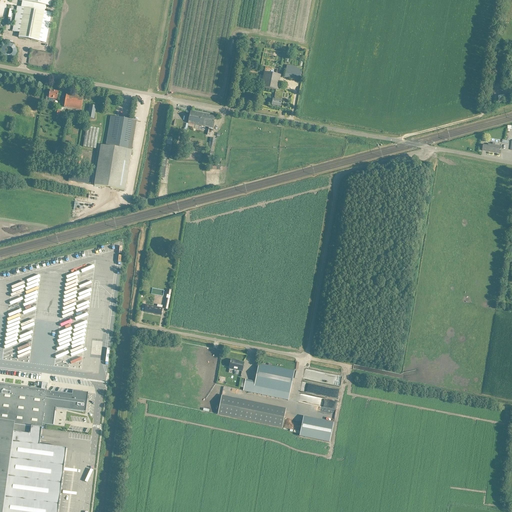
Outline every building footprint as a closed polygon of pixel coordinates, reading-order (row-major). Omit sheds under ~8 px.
[(19,34),(19,38),(39,41),(46,6),(50,7),(51,0),(19,0),(19,1),(25,2),(24,8),(18,7),(13,33),(19,34)] [(287,65),(285,77),(299,80),(302,68),(287,65)] [(262,82),(261,87),(276,90),(278,90),(278,89),(279,84),(280,75),(264,72),(262,82)] [(276,90),(274,99),(273,99),(272,105),(280,107),(284,90),(278,89),(278,90),(276,90)] [(52,106),(53,102),(54,99),(57,99),(59,92),(50,90),(49,98),(46,97),(45,104),(52,106)] [(81,111),(84,97),(67,93),(66,97),(64,108),(81,111)] [(94,119),(95,110),(96,106),(89,105),(87,118),(94,119)] [(211,136),(213,128),(215,117),(190,112),(188,123),(209,127),(207,135),(211,136)] [(132,120),(111,116),(106,146),(101,145),(94,185),(116,189),(121,159),(130,161),(131,150),(128,150),(132,120)] [(88,128),(84,148),(97,150),(100,130),(88,128)] [(213,157),(217,139),(210,138),(206,156),(213,157)] [(500,154),(501,149),(502,147),(495,145),(495,143),(493,143),(493,145),(484,143),(483,151),(500,154)] [(157,307),(146,305),(145,312),(161,315),(162,308),(162,306),(157,305),(157,307)] [(230,363),(229,369),(242,371),(244,363),(231,360),(230,362),(230,363)] [(243,391),(253,393),(288,400),(290,393),(294,371),(259,364),(255,381),(245,379),(245,380),(242,379),(240,387),(244,388),(243,391)] [(88,419),(90,420),(95,420),(98,394),(91,393),(91,396),(88,396),(88,393),(73,390),(72,394),(7,385),(7,384),(2,383),(2,385),(0,384),(0,511),(57,511),(66,449),(40,445),(42,429),(42,424),(53,425),(55,408),(86,412),(87,398),(90,398),(88,419)] [(282,428),(283,427),(286,409),(221,395),(217,415),(282,428)] [(304,416),(299,436),(329,442),(333,422),(304,416)]
